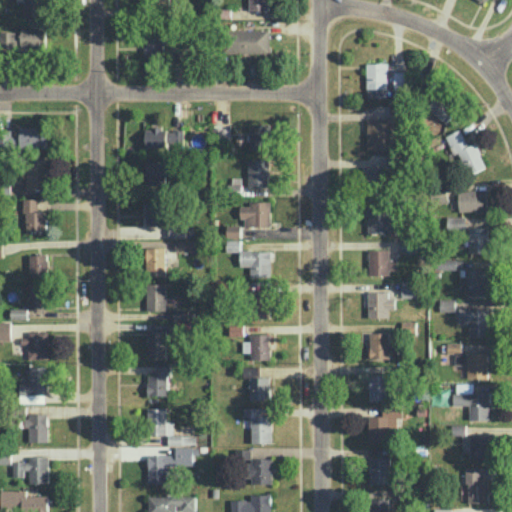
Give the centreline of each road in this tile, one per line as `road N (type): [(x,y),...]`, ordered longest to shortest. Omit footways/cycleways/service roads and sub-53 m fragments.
road 1 (residential): [(100,511),(95,0)]
road 2 (residential): [(322,511),(319,0)]
road 3 (residential): [(0,90),(320,91)]
road 4 (residential): [(511,101),(468,48),(394,15),(320,2)]
